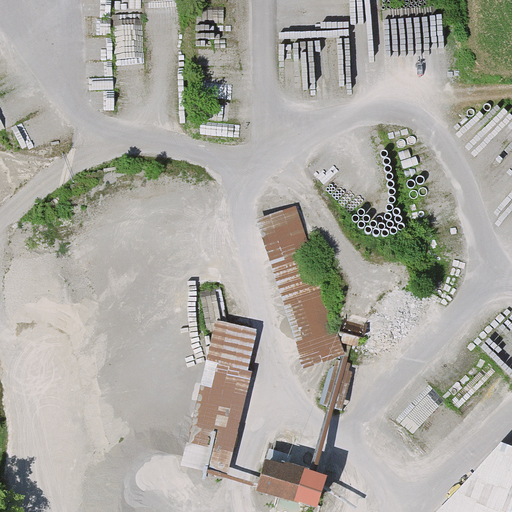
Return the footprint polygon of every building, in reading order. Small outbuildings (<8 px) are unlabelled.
[(299,365),(341,355),(304,203),(261,213),(299,365)] [(214,317),(186,461),(232,469),(260,325),(214,317)] [(333,362),(322,401),(336,404),(347,366),(333,362)] [(428,383),(398,417),(415,432),(445,398),(428,383)] [(319,502),(326,467),(262,455),(256,489),(319,502)]
